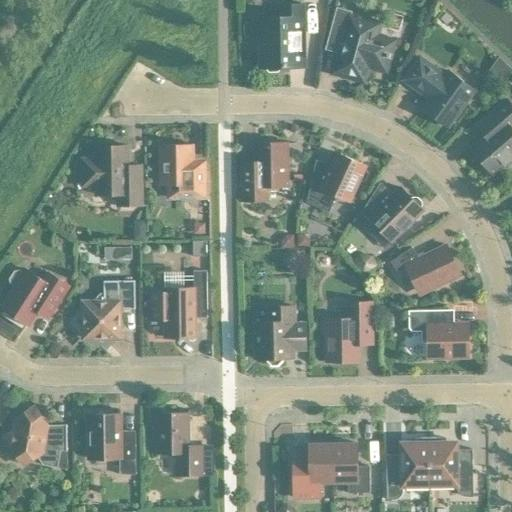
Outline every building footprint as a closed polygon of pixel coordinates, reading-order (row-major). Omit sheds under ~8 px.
[(269,71),(278,71),(280,69),(280,67),(305,66),(304,4),(280,4),(280,16),(259,17),(259,20),(255,20),(255,39),(259,39),(260,67),(267,67),(267,69),(269,71)] [(365,75),(367,65),(377,67),(382,67),(385,65),(388,62),(391,49),(391,45),(389,41),(385,39),(375,36),(377,28),(374,22),(351,16),(352,11),(336,7),(325,49),(339,53),(336,67),(344,69),(345,73),(348,76),(358,78),(365,75)] [(420,57),(403,79),(429,98),(422,108),(448,127),(475,89),(449,71),(446,75),(420,57)] [(511,105),(507,99),(481,121),(491,132),(471,148),(493,173),(504,164),(506,166),(511,161),(511,105)] [(255,160),(241,160),(241,172),(242,200),(268,200),(267,185),(288,185),(287,143),(255,143),(255,160)] [(193,144),(160,145),(161,184),(166,184),(166,198),(179,197),(206,197),(205,170),(205,160),(193,160),(193,144)] [(141,172),(128,172),(128,145),(96,146),(96,158),(92,159),(89,160),(86,162),(84,165),(83,168),(83,172),(83,175),(84,179),(87,181),(90,184),(93,185),(96,185),(97,194),(118,194),(118,205),(142,204),(141,172)] [(359,181),(365,180),(368,173),(365,168),(366,165),(337,152),(327,173),(314,167),(307,202),(329,212),(337,195),(350,201),(359,181)] [(362,212),(369,219),(362,226),(384,249),(423,209),(420,207),(422,205),(422,201),(417,196),(413,196),(412,198),(401,187),(389,198),(378,187),(362,212)] [(133,220),(133,240),(145,240),(145,220),(133,220)] [(286,252),(309,244),(304,230),(281,239),(286,252)] [(206,240),(193,240),(193,256),(206,256),(206,240)] [(461,274),(447,244),(419,257),(412,247),(390,261),(397,272),(406,267),(417,290),(427,286),(429,290),(461,274)] [(48,272),(43,280),(26,269),(23,272),(19,270),(15,271),(10,278),(10,283),(15,286),(1,307),(28,324),(37,310),(49,318),(70,286),(48,272)] [(164,289),(164,291),(148,291),(149,318),(164,318),(165,337),(195,336),(195,309),(207,309),(207,270),(193,271),(194,288),(164,289)] [(135,308),(135,280),(104,280),(104,293),(100,293),(92,301),(83,301),(83,311),(74,320),(83,329),(84,338),(120,337),(119,309),(135,308)] [(347,318),(322,318),(322,333),(326,333),(326,361),(358,361),(358,344),(372,344),(372,327),(372,302),(347,302),(347,318)] [(293,305),(269,306),(269,321),(255,321),(256,358),(267,358),(267,361),(272,365),(278,365),(282,360),(282,358),(286,357),(286,348),(306,348),(305,324),(293,324),(293,305)] [(409,328),(412,331),(421,331),(421,340),(424,343),(428,343),(428,357),(468,356),(468,323),(451,324),(448,321),(448,309),(409,310),(409,328)] [(60,451),(67,450),(67,424),(47,424),(40,414),(40,413),(26,410),(26,411),(16,418),(14,430),(4,436),(24,465),(37,455),(43,464),(57,467),(60,451)] [(187,412),(157,413),(157,425),(154,428),(154,438),(157,440),(157,453),(172,452),(177,457),(177,475),(202,475),(202,445),(188,445),(187,412)] [(89,458),(120,458),(120,474),(136,474),(136,444),(121,445),(120,413),(88,414),(89,458)] [(429,437),(430,485),(456,485),(456,489),(458,492),(461,495),(464,496),(473,496),(472,449),(457,449),(457,441),(443,441),(443,438),(442,438),(438,437),(435,436),(429,437)] [(430,485),(429,437),(423,437),(420,437),(416,438),(415,438),(415,442),(401,442),(401,454),(386,454),(387,499),(396,499),(399,498),(402,495),(403,491),(403,486),(430,485)] [(309,448),(293,448),(293,467),(294,497),(320,497),(320,482),(334,481),(333,443),(309,443),(309,448)] [(357,443),(333,443),(334,481),(348,481),(348,492),(370,492),(369,465),(357,466),(357,443)]
